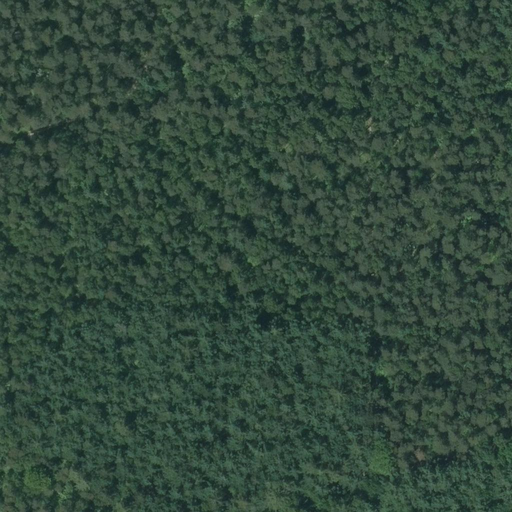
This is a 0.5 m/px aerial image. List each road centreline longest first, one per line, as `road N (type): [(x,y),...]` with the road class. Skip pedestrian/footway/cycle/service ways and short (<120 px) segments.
road 1 (track): [(145,0),(150,46),(127,89),(0,146)]
road 2 (track): [(511,443),(377,477)]
road 3 (track): [(244,511),(377,477)]
